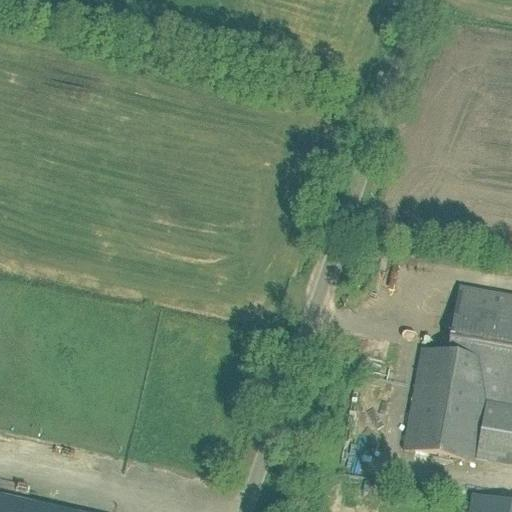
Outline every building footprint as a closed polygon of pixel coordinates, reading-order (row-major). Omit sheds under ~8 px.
[(390,266),(388,277),(404,279),(405,268),(390,266)] [(385,297),(403,297),(403,284),(386,284),(385,297)] [(486,407),(511,411),(511,298),(460,290),(448,357),(422,352),(403,454),(476,467),(486,407)] [(0,511),(67,511),(0,496),(0,511)] [(511,511),(511,506),(473,499),(470,511),(511,511)]
